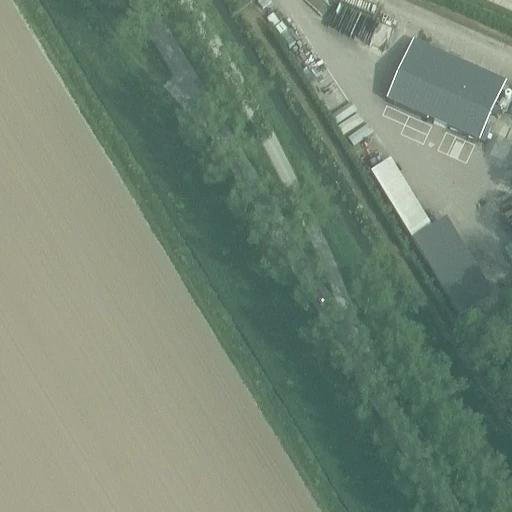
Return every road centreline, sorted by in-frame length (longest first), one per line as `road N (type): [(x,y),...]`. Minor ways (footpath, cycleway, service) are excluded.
road 1 (unclassified): [(347,341),(139,0)]
road 2 (unclassified): [(347,341),(337,288),(263,129),(187,0)]
road 3 (unclassified): [(450,511),(347,341)]
